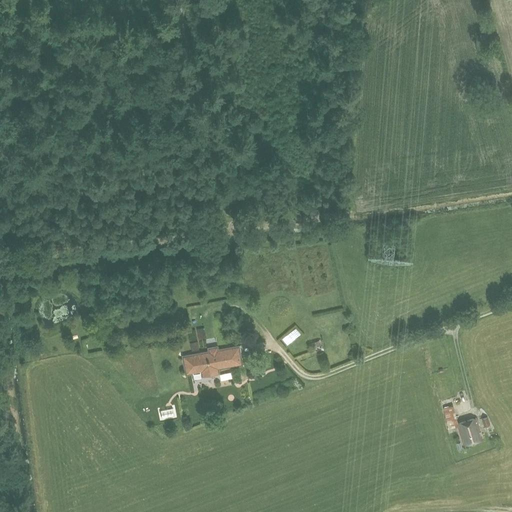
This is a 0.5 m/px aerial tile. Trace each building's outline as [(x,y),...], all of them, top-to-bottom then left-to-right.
[(84,175),(77,176),(80,187),(86,185),(84,175)] [(307,345),(309,350),(316,348),(314,342),(307,345)] [(243,366),(242,365),(239,348),(240,347),(239,346),(238,347),(218,351),(217,350),(211,351),(210,353),(184,357),(183,356),(182,357),(184,358),(187,375),(186,376),(187,375),(194,374),(196,371),(202,370),(203,377),(219,374),(218,370),(242,365),(243,366)] [(465,403),(466,414),(475,413),(474,402),(465,403)] [(457,423),(459,423),(454,405),(443,409),(449,430),(458,427),(457,423)] [(476,417),(459,423),(457,423),(458,427),(464,445),(483,438),(476,417)] [(484,426),(491,425),(489,417),(482,419),(484,426)]
